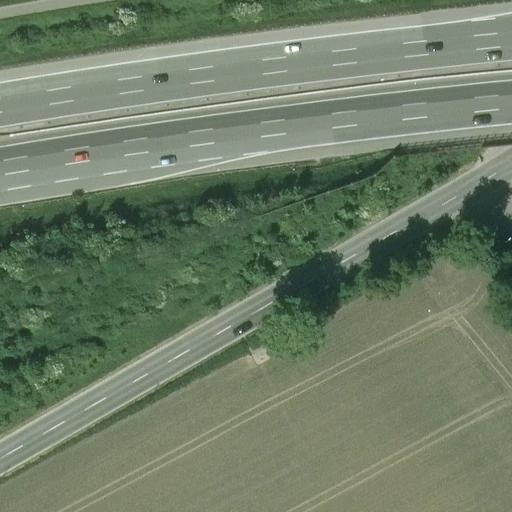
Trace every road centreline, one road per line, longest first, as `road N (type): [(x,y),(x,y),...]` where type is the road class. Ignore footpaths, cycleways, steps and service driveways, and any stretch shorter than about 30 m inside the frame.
road 1 (secondary): [(511,171),(0,462)]
road 2 (motorway): [(0,169),(511,96)]
road 3 (motorway): [(511,43),(0,111)]
